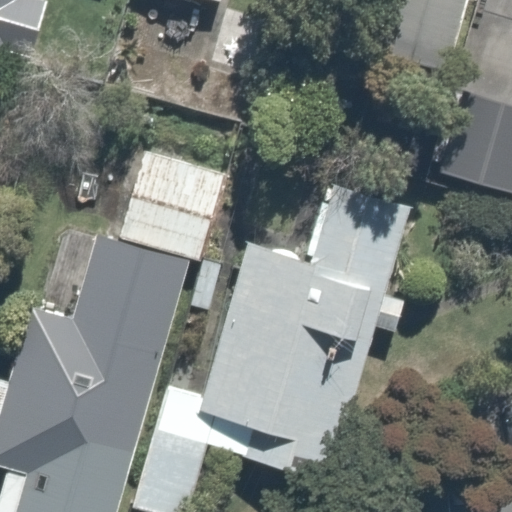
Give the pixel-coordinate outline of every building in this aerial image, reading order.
[(37,0),(0,0),(0,56),(17,63),(37,0)] [(245,0),(209,0),(243,9),(245,0)] [(467,0),(396,0),(383,47),(448,66),(467,0)] [(511,106),(464,93),(441,172),(511,192),(511,106)] [(75,316),(35,306),(11,381),(0,379),(0,413),(1,414),(0,416),(0,466),(8,470),(0,498),(0,511),(119,511),(191,259),(204,258),(225,173),(146,151),(120,236),(96,234),(75,316)] [(413,203),(334,181),(313,256),(247,237),(202,394),(167,384),(131,509),(141,511),(194,511),(213,449),(332,483),(378,324),(395,329),(403,302),(386,297),(413,203)]
